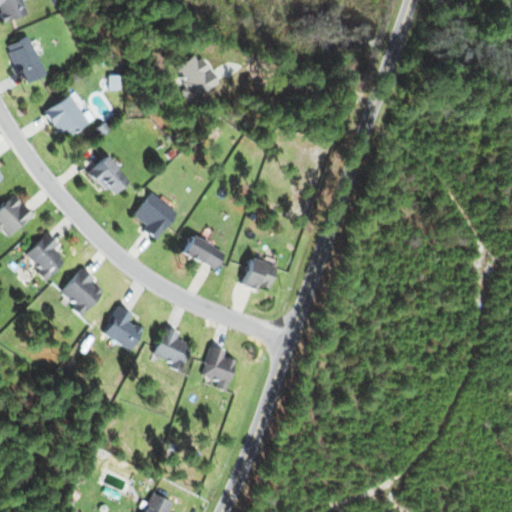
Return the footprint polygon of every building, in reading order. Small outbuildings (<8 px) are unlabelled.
[(26,13),(21,0),(0,0),(0,5),(5,20),(26,13)] [(7,46),(25,83),(44,73),(26,36),(7,46)] [(54,136),(82,123),(68,95),(41,108),(54,136)] [(143,235),(156,241),(172,210),(142,194),(130,217),(147,226),(143,235)] [(0,236),(24,217),(7,195),(0,200),(0,236)] [(222,252),(183,235),(175,254),(213,270),(222,252)] [(31,277),(58,268),(48,237),(21,246),(31,277)] [(271,264),(241,259),(237,287),(267,292),(271,264)] [(87,271),(59,275),(65,315),(94,310),(87,271)] [(95,330),(122,351),(137,331),(122,320),(126,315),(114,306),(95,330)] [(173,370),(187,344),(156,327),(142,353),(173,370)] [(213,382),(211,388),(223,392),(235,358),(208,349),(198,377),(213,382)] [(165,511),(170,502),(150,492),(140,511),(165,511)]
